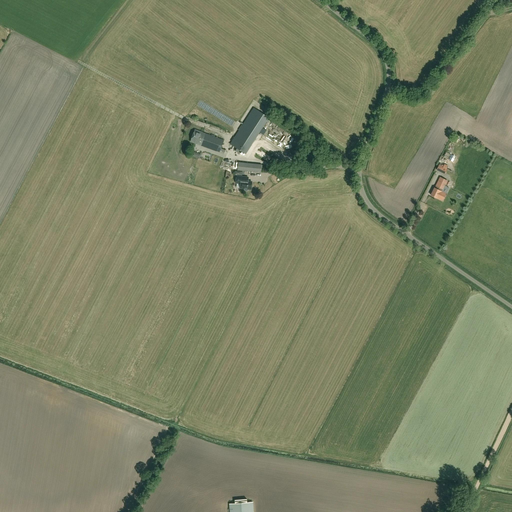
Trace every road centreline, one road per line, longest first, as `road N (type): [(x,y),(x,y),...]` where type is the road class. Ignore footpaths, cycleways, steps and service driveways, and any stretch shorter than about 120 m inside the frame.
road 1 (unclassified): [(511,307),(366,203),(359,167),(387,90),(387,62),(380,46),(321,0)]
road 2 (track): [(185,118),(68,56)]
